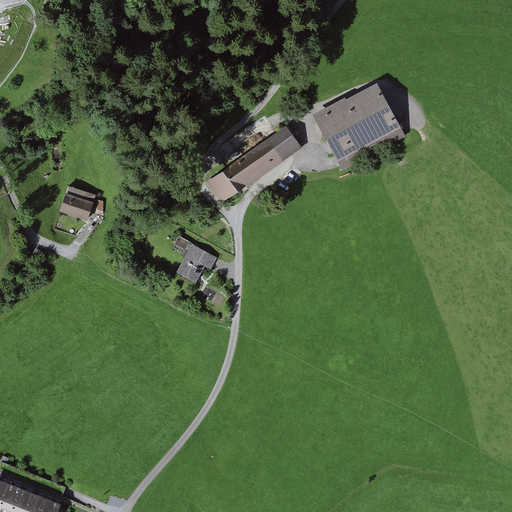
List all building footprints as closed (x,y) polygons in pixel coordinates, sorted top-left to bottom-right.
[(406,137),(376,84),(346,101),(345,98),(313,116),(344,172),(406,137)] [(302,149),(286,126),(206,183),(221,203),(247,185),(248,187),(302,149)] [(69,187),(60,212),(89,221),(95,204),(83,200),(85,192),(69,187)] [(192,245),(177,272),(196,283),(205,266),(211,269),(217,258),(192,245)] [(60,504),(67,488),(0,462),(0,480),(8,484),(20,489),(33,493),(45,498),(60,504)] [(0,505),(8,484),(0,480),(0,505)] [(0,505),(0,511),(11,511),(20,489),(8,484),(0,505)] [(11,511),(25,511),(33,493),(20,489),(11,511)] [(25,511),(39,511),(45,498),(33,493),(25,511)] [(57,511),(60,504),(45,498),(39,511),(57,511)]
